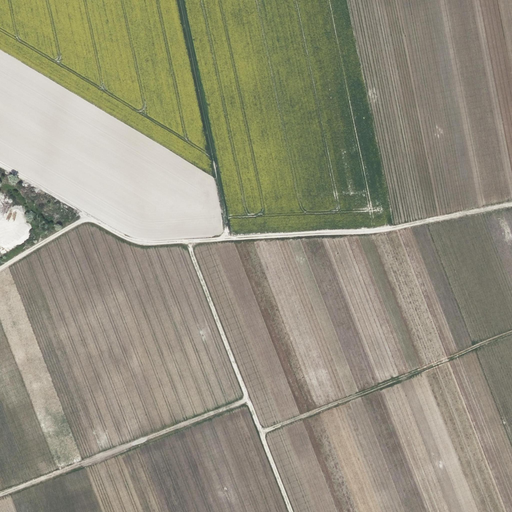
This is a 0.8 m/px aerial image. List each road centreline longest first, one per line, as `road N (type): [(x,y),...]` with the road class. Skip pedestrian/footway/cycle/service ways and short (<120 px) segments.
road 1 (track): [(511,204),(381,230),(144,242),(0,164)]
road 2 (track): [(187,241),(291,511)]
road 3 (track): [(511,332),(261,433)]
road 4 (track): [(248,400),(0,495)]
